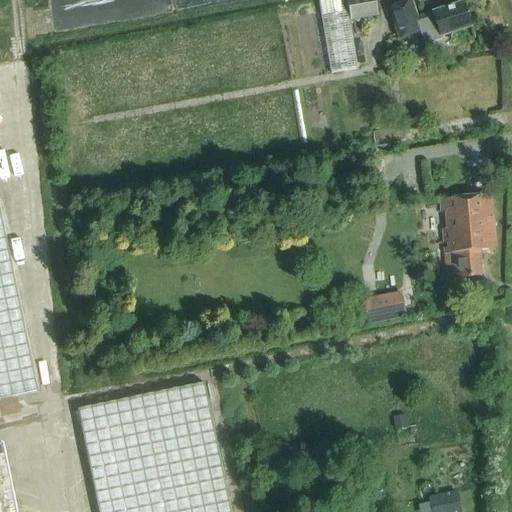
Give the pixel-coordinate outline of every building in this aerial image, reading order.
[(331,0),(319,3),(331,75),(358,70),(349,22),(378,17),(375,0),(331,0)] [(411,3),(388,11),(399,41),(420,33),(425,46),(443,40),(442,37),(471,27),(463,4),(417,19),(411,3)] [(379,160),(370,162),(372,172),(381,171),(379,160)] [(442,200),(446,261),(448,279),(482,277),(480,252),(496,251),(492,196),(442,200)] [(0,400),(38,393),(0,210),(0,400)] [(402,293),(363,300),(368,325),(407,318),(402,293)] [(99,511),(230,511),(204,385),(79,411),(99,511)] [(393,418),(396,431),(408,429),(405,416),(393,418)] [(17,511),(4,444),(0,444),(0,511),(17,511)] [(461,511),(457,492),(429,498),(431,511),(461,511)]
